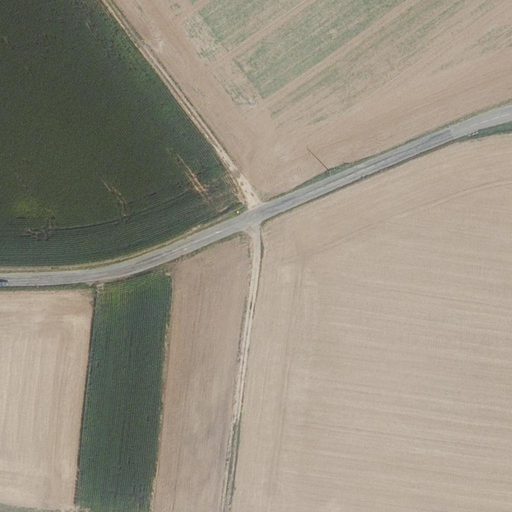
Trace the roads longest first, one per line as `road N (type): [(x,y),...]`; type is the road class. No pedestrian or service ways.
road 1 (tertiary): [(511,113),(128,268),(0,280)]
road 2 (track): [(248,220),(259,248),(220,511)]
road 3 (track): [(110,0),(261,214)]
